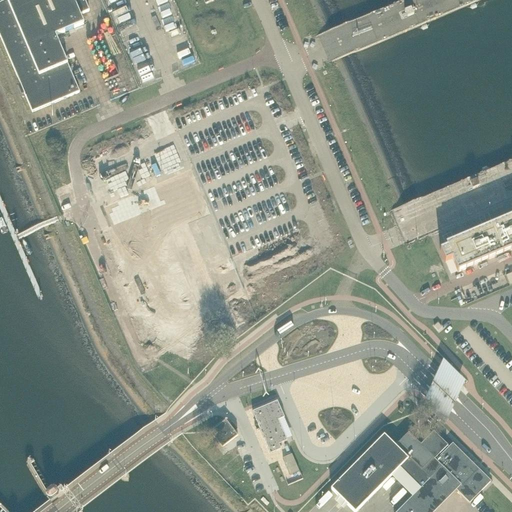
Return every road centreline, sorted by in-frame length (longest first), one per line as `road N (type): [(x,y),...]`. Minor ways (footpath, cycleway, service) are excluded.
road 1 (unclassified): [(143,364),(102,267),(76,149),(90,133),(281,52)]
road 2 (unclassified): [(281,52),(370,248)]
road 3 (unclassified): [(278,377),(305,444),(325,454),(413,372)]
road 4 (unclassified): [(370,248),(511,187)]
road 5 (unclassified): [(278,377),(374,348),(397,355),(413,372)]
road 6 (unclassified): [(58,511),(174,423)]
road 7 (unclassified): [(341,311),(294,324),(218,383)]
road 8 (unclassified): [(511,453),(424,360)]
